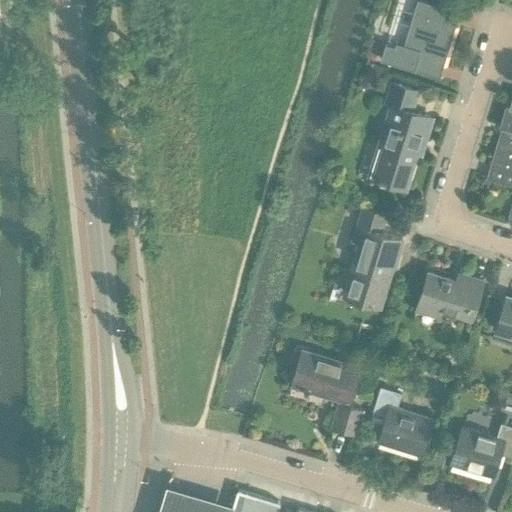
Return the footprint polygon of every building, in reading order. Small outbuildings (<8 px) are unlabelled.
[(438,77),(441,67),(458,12),(419,0),(415,0),(402,44),(395,41),(393,46),(384,43),(379,59),(438,77)] [(416,90),(391,82),(384,103),(390,105),(377,146),(381,148),(372,177),(404,187),(426,115),(410,110),(416,90)] [(502,126),(486,177),(511,185),(511,95),(509,105),(505,104),(499,125),(502,126)] [(385,212),(362,204),(356,225),(364,228),(343,294),(378,305),(394,254),(396,255),(401,238),(379,231),(385,212)] [(417,300),(414,308),(439,316),(442,307),(471,316),(483,279),(457,271),(455,279),(426,270),(417,300)] [(511,296),(505,295),(494,329),(511,334),(511,296)] [(339,399),(331,425),(354,431),(361,408),(347,404),(359,364),(302,346),(291,384),(339,399)] [(378,439),(419,452),(430,416),(396,405),(400,391),(379,385),(369,418),(383,422),(378,439)] [(511,455),(511,424),(500,421),(495,437),(461,426),(450,461),(491,473),(496,457),(510,461),(511,455)] [(166,484),(157,511),(229,511),(232,505),(213,499),(187,491),(166,484)] [(310,511),(295,507),(293,511),(288,511),(275,508),(277,502),(237,490),(232,505),(229,511),(310,511)]
